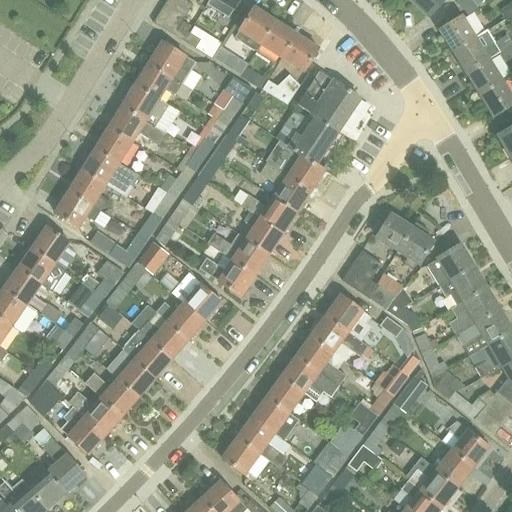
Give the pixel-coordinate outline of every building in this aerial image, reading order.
[(183,0),(167,0),(166,3),(186,15),(192,5),(183,0)] [(229,17),(233,10),(234,10),(240,0),(210,0),(208,4),(229,17)] [(445,0),(413,0),(430,16),(445,0)] [(462,0),(458,3),(469,16),(479,7),(476,4),(480,0),(462,0)] [(160,12),(180,25),(186,15),(166,3),(160,12)] [(256,52),(261,45),(276,22),(254,8),(235,39),(256,52)] [(153,23),(174,35),(180,25),(160,12),(153,23)] [(441,29),(454,51),(476,38),(462,16),(441,29)] [(261,45),(282,58),(297,35),(276,22),(261,45)] [(182,41),(214,59),(220,48),(214,44),(217,40),(194,26),(189,34),(187,32),(182,41)] [(304,72),(319,49),(297,35),(282,58),(304,72)] [(467,71),(511,44),(511,42),(507,35),(483,50),(476,38),(454,51),(467,71)] [(196,62),(188,57),(186,56),(185,58),(161,43),(148,64),(182,85),(183,84),(193,90),(201,76),(191,70),(196,62)] [(505,62),(511,57),(511,44),(499,53),(505,62)] [(468,72),(481,94),(502,80),(489,59),(468,72)] [(227,68),(241,76),(246,68),(232,60),(227,68)] [(166,89),(167,90),(176,95),(182,85),(148,64),(135,85),(159,99),(166,89)] [(254,85),(259,76),(246,68),(241,76),(254,85)] [(298,106),(311,114),(338,132),(360,100),(319,73),(298,106)] [(224,90),(214,104),(233,116),(241,103),(242,103),(252,88),(234,76),(224,90)] [(278,87),(268,81),(262,90),(288,106),(299,87),(290,76),(278,87)] [(495,116),(511,104),(511,95),(502,80),(481,94),(495,116)] [(156,127),(157,125),(170,105),(159,99),(135,85),(122,106),(156,127)] [(256,112),(264,99),(256,94),(248,107),(256,112)] [(204,128),(220,138),(233,116),(214,104),(208,113),(218,120),(212,130),(205,126),(204,128)] [(177,131),(186,110),(175,105),(166,126),(177,131)] [(139,132),(160,145),(167,133),(156,127),(122,106),(108,127),(132,143),(139,132)] [(316,166),(338,132),(311,114),(298,134),(285,127),(277,139),(289,147),(288,148),(292,151),(316,166),(317,166),(316,166)] [(236,142),(245,129),(235,123),(227,136),(236,142)] [(511,126),(499,134),(511,155),(511,126)] [(108,127),(95,149),(119,163),(120,163),(132,143),(108,127)] [(220,138),(204,128),(194,142),(195,142),(190,149),(205,159),(220,138)] [(227,136),(218,149),(226,155),(236,142),(227,136)] [(140,176),(120,163),(119,163),(95,149),(82,170),(106,185),(112,175),(133,188),(140,176)] [(181,173),(191,180),(205,159),(190,149),(188,153),(193,157),(181,173)] [(325,171),(317,166),(316,166),(292,151),(280,171),(311,192),(325,171)] [(281,187),(274,198),(297,213),(311,192),(280,171),(268,163),(261,174),(281,187)] [(208,165),(199,178),(207,183),(216,170),(208,165)] [(68,191),(102,211),(109,200),(100,194),(106,185),(82,170),(68,191)] [(191,180),(181,173),(177,180),(170,175),(161,188),(168,193),(167,193),(175,199),(184,186),(186,187),(191,180)] [(197,177),(188,189),(198,196),(207,183),(197,177)] [(79,228),(92,206),(68,191),(55,213),(79,228)] [(167,212),(175,199),(167,193),(158,206),(167,212)] [(274,198),(268,207),(249,194),(241,206),(250,212),(261,219),(284,234),(297,213),(274,198)] [(198,196),(194,204),(201,208),(204,200),(198,196)] [(178,207),(171,219),(179,225),(187,212),(178,207)] [(254,228),(247,239),(247,240),(270,255),(284,234),(261,219),(250,212),(244,221),(254,228)] [(377,238),(399,251),(413,228),(392,215),(377,238)] [(169,238),(179,225),(171,219),(162,232),(169,238)] [(148,222),(139,234),(147,240),(156,227),(148,222)] [(46,228),(32,248),(55,264),(56,262),(69,243),(46,228)] [(420,265),(434,241),(413,228),(399,251),(420,265)] [(270,255),(247,240),(247,239),(239,233),(232,244),(215,233),(208,244),(233,261),(256,276),(270,255)] [(138,252),(147,240),(139,234),(130,247),(127,250),(117,243),(109,255),(129,268),(139,253),(138,252)] [(137,263),(145,269),(152,274),(167,254),(153,242),(137,263)] [(427,265),(440,286),(451,280),(475,266),(462,244),(438,258),(438,259),(427,265)] [(41,284),(52,292),(67,270),(56,262),(55,264),(32,248),(26,258),(22,254),(14,266),(18,269),(41,284)] [(355,261),(375,274),(382,264),(362,251),(355,261)] [(233,261),(226,270),(207,258),(200,269),(219,281),(219,282),(242,297),(256,276),(233,261)] [(355,261),(349,271),(369,284),(370,282),(375,274),(355,261)] [(131,291),(146,271),(145,270),(145,269),(137,263),(121,283),(131,291)] [(457,306),(464,302),(488,288),(475,266),(451,280),(440,286),(447,298),(451,295),(457,306)] [(18,269),(4,289),(27,305),(41,284),(18,269)] [(362,294),(369,284),(349,271),(342,281),(362,294)] [(190,273),(172,293),(184,303),(205,321),(221,302),(201,284),(202,283),(190,273)] [(105,279),(95,292),(103,298),(113,285),(105,279)] [(360,297),(368,300),(378,284),(370,282),(369,284),(362,294),(360,297)] [(107,303),(115,310),(131,291),(121,283),(107,302),(107,303)] [(368,300),(386,310),(396,296),(379,285),(368,300)] [(454,320),(461,331),(461,333),(500,309),(488,288),(464,302),(469,311),(454,320)] [(37,311),(27,305),(4,289),(0,294),(0,317),(12,326),(13,325),(23,332),(37,311)] [(394,299),(386,310),(397,317),(405,307),(413,302),(402,290),(394,299)] [(88,318),(103,298),(95,292),(80,312),(88,318)] [(348,333),(349,332),(356,322),(365,328),(372,317),(364,311),(363,312),(341,296),(326,317),(348,333)] [(156,312),(168,322),(188,340),(205,321),(184,303),(176,312),(165,302),(156,312)] [(413,302),(405,307),(397,317),(408,324),(412,332),(423,326),(416,316),(417,315),(406,308),(414,302),(413,302)] [(483,334),(489,344),(489,345),(511,331),(511,328),(500,309),(461,333),(461,331),(456,335),(462,346),(483,334)] [(396,338),(403,328),(387,316),(380,326),(396,338)] [(0,343),(12,326),(0,317),(0,343)] [(368,346),(349,332),(348,333),(326,317),(311,337),(333,353),(341,343),(361,357),(368,346)] [(75,319),(65,331),(73,337),(82,325),(75,319)] [(84,332),(76,342),(84,349),(85,349),(96,336),(102,329),(92,321),(84,332)] [(172,359),(188,340),(168,322),(160,331),(149,321),(140,331),(152,341),(151,341),(172,359)] [(63,350),(73,337),(65,331),(55,344),(63,350)] [(481,378),(502,366),(511,360),(511,331),(489,345),(489,344),(480,349),(486,360),(475,367),(481,378)] [(415,338),(421,352),(432,349),(426,333),(415,338)] [(346,377),(327,362),(333,353),(311,337),(297,357),(339,387),(346,377)] [(151,341),(144,350),(132,340),(124,350),(156,378),(172,359),(151,341)] [(76,342),(60,362),(69,369),(85,349),(84,349),(76,342)] [(0,346),(0,364),(9,352),(0,346)] [(444,361),(439,363),(433,349),(432,349),(422,353),(432,379),(446,370),(448,368),(444,361)] [(107,369),(117,378),(119,379),(118,379),(139,397),(156,378),(124,350),(116,358),(107,369)] [(405,362),(399,370),(409,377),(415,369),(414,369),(420,360),(418,355),(414,352),(410,357),(406,363),(405,362)] [(297,357),(282,377),(305,393),(312,383),(332,398),(339,387),(297,357)] [(44,358),(34,371),(42,377),(51,364),(44,358)] [(511,360),(502,366),(509,377),(498,392),(497,391),(494,395),(489,391),(478,397),(487,404),(490,400),(493,402),(509,415),(511,411),(511,360)] [(60,362),(45,382),(53,387),(54,389),(69,369),(60,362)] [(399,370),(384,390),(394,397),(409,377),(399,370)] [(455,393),(457,392),(456,391),(464,385),(446,370),(432,379),(436,388),(435,390),(449,401),(455,393)] [(123,416),(139,397),(118,379),(111,388),(95,373),(86,383),(102,398),(123,416)] [(415,376),(393,405),(403,412),(406,414),(428,386),(415,376)] [(282,377),(267,398),(289,414),(290,413),(305,393),(282,377)] [(47,398),(54,389),(53,387),(45,382),(29,402),(44,417),(55,407),(47,398)] [(360,402),(359,403),(379,418),(394,397),(384,390),(369,409),(360,402)] [(106,435),(123,416),(102,398),(95,406),(79,391),(69,403),(86,417),(106,435)] [(483,410),(487,404),(478,397),(472,405),(457,392),(455,393),(449,401),(474,421),(475,420),(483,410)] [(13,398),(1,408),(8,416),(20,405),(13,398)] [(299,420),(290,413),(289,414),(267,398),(252,418),(275,434),(284,440),(299,420)] [(483,410),(502,425),(509,415),(493,402),(490,400),(487,404),(483,410)] [(350,416),(359,423),(354,430),(364,437),(379,418),(359,403),(355,409),(350,416)] [(31,431),(42,420),(28,405),(7,424),(14,432),(23,441),(26,437),(24,435),(30,429),(31,431)] [(393,405),(377,425),(387,433),(403,412),(393,405)] [(0,423),(8,416),(1,408),(0,409),(0,423)] [(502,425),(483,410),(475,420),(494,435),(502,425)] [(86,417),(77,427),(70,420),(62,430),(69,436),(89,454),(106,435),(86,417)] [(252,418),(238,439),(260,455),(280,469),(288,457),(269,443),(275,434),(252,418)] [(442,441),(453,449),(453,450),(474,466),(490,446),(458,421),(442,441)] [(0,430),(0,445),(14,432),(7,424),(0,430)] [(377,425),(362,445),(378,456),(383,449),(378,445),(387,433),(377,425)] [(349,436),(338,450),(348,458),(359,443),(349,436)] [(67,492),(86,476),(67,455),(68,454),(53,438),(43,447),(57,464),(48,471),(67,492)] [(245,475),(260,455),(238,439),(223,459),(245,475)] [(383,460),(362,445),(347,465),(357,472),(365,462),(375,471),(383,460)] [(317,464),(316,465),(333,477),(348,458),(338,450),(324,469),(317,464)] [(453,450),(438,470),(437,470),(458,487),(474,466),(453,450)] [(427,462),(420,470),(418,469),(409,480),(443,506),(458,487),(437,470),(438,470),(427,462)] [(309,490),(308,490),(318,497),(333,477),(316,465),(302,484),(309,490)] [(347,465),(332,485),(342,493),(357,472),(347,465)] [(48,471),(30,487),(29,488),(47,509),(67,492),(48,471)] [(0,486),(0,492),(11,504),(10,505),(16,511),(44,511),(47,509),(29,488),(30,487),(23,479),(13,488),(7,481),(0,486)] [(401,490),(414,500),(406,510),(408,511),(438,511),(443,506),(409,480),(401,490)] [(202,499),(214,511),(244,511),(247,510),(245,506),(240,502),(221,482),(202,499)] [(332,505),(342,493),(332,485),(322,499),(332,505)] [(309,510),(318,497),(308,490),(299,503),(309,510)] [(276,511),(296,511),(279,497),(270,507),(276,511)] [(214,511),(202,499),(187,511),(214,511)]
